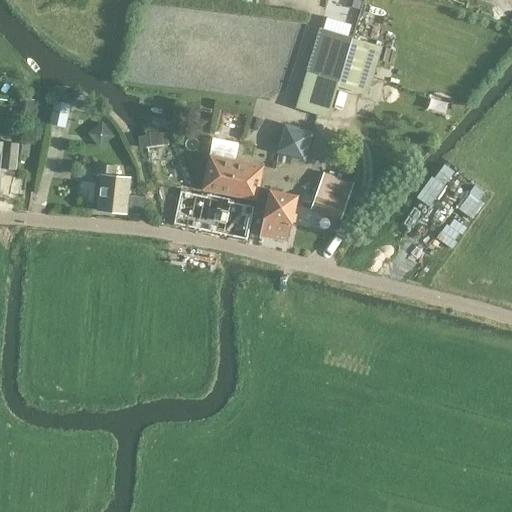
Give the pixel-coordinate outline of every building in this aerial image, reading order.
[(307,72),(296,109),(311,114),(327,120),(337,89),(351,40),(319,31),(307,72)] [(351,40),(337,89),(361,96),(375,48),(351,40)] [(65,130),(71,106),(55,103),(49,127),(65,130)] [(99,148),(116,138),(107,122),(90,132),(99,148)] [(304,161),(311,135),(286,128),(279,154),(304,161)] [(15,172),(17,146),(0,144),(0,183),(1,170),(15,172)] [(256,203),(263,168),(210,157),(202,192),(256,203)] [(444,164),(419,198),(432,207),(457,172),(444,164)] [(126,216),(130,179),(115,178),(116,168),(97,166),(96,176),(101,177),(97,213),(126,216)] [(348,209),(355,190),(325,179),(316,201),(312,213),(342,225),(348,210),(348,209)] [(288,243),(293,216),(297,197),(270,192),(260,238),(288,243)] [(196,194),(190,222),(249,234),(254,206),(196,194)] [(144,218),(147,200),(131,198),(129,216),(144,218)]
